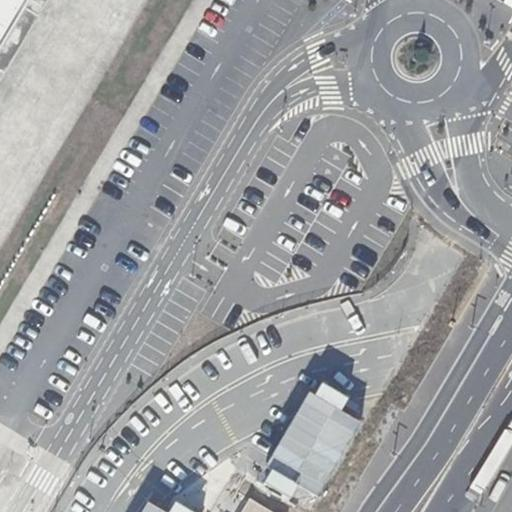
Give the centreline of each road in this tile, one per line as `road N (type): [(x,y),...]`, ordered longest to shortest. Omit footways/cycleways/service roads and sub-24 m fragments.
road 1 (unclassified): [(372,57),(280,91),(25,511)]
road 2 (primary): [(511,325),(439,451),(392,511)]
road 3 (unclassified): [(404,101),(441,199),(511,256)]
road 4 (unclassified): [(511,219),(472,193),(466,115),(440,96)]
road 5 (primary): [(442,511),(511,406)]
road 6 (unclassified): [(451,87),(462,55),(447,24),(427,14),(393,19)]
